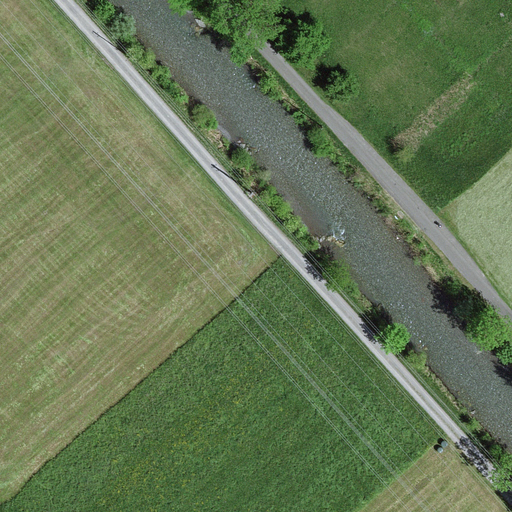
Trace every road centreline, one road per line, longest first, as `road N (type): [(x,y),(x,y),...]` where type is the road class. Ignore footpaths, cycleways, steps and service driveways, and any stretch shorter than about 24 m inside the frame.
road 1 (track): [(61,0),(511,499)]
road 2 (track): [(511,320),(220,0)]
